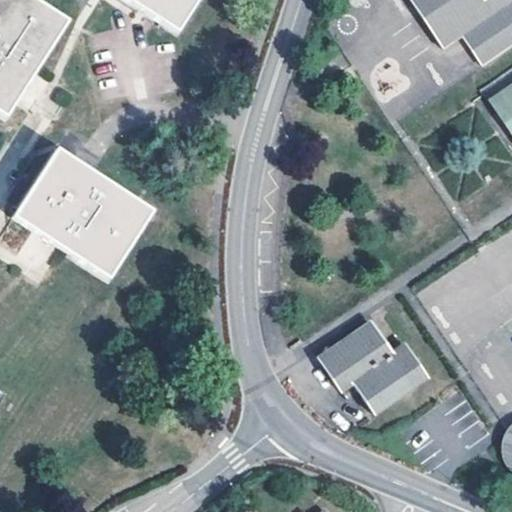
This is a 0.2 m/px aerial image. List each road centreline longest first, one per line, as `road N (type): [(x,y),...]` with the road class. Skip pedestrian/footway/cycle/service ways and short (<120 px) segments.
road 1 (tertiary): [(301,0),(255,148),(242,254),(253,368),(283,421)]
road 2 (tertiary): [(283,421),(316,447),(418,490)]
road 3 (residential): [(283,421),(170,511)]
